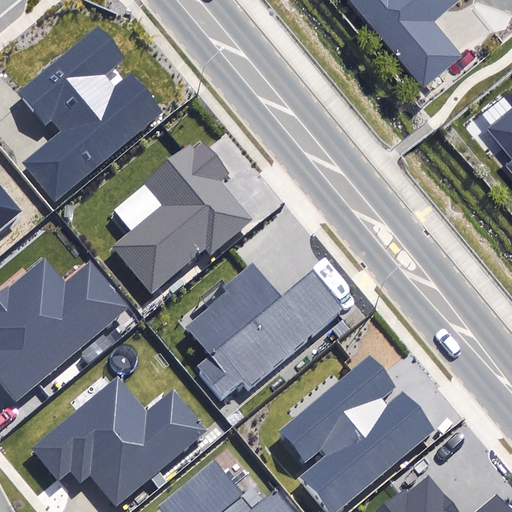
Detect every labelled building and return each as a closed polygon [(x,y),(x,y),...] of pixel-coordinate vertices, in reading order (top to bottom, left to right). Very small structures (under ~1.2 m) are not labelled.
[(346,0),(420,90),(462,56),(434,22),(460,0),(346,0)] [(105,69),(120,57),(98,31),(20,93),(46,125),(53,120),(63,132),(25,162),(57,202),(174,110),(136,62),(113,80),(105,69)] [(502,165),(511,177),(511,90),(504,97),(511,102),(511,106),(486,129),(510,158),(502,165)] [(110,247),(150,293),(205,248),(211,256),(254,220),(220,180),(227,173),(201,142),(195,148),(190,142),(111,208),(130,230),(110,247)] [(0,228),(23,210),(0,182),(0,228)] [(0,380),(16,400),(129,306),(90,260),(65,280),(44,255),(0,291),(0,380)] [(198,366),(223,395),(240,381),(249,386),(344,307),(314,270),(282,297),(253,261),(224,285),(229,292),(189,325),(213,354),(198,366)] [(367,352),(276,431),(305,464),(319,452),(323,456),(296,479),(323,511),(341,511),(435,431),(403,394),(391,404),(384,396),(396,385),(367,352)] [(94,470),(116,498),(203,431),(172,392),(149,410),(121,374),(28,447),(57,483),(71,472),(79,482),(94,470)] [(290,511),(277,496),(257,511),(252,511),(214,464),(159,508),(161,511),(290,511)] [(511,511),(511,506),(497,488),(466,511),(465,511),(432,471),(382,511),(511,511)]
